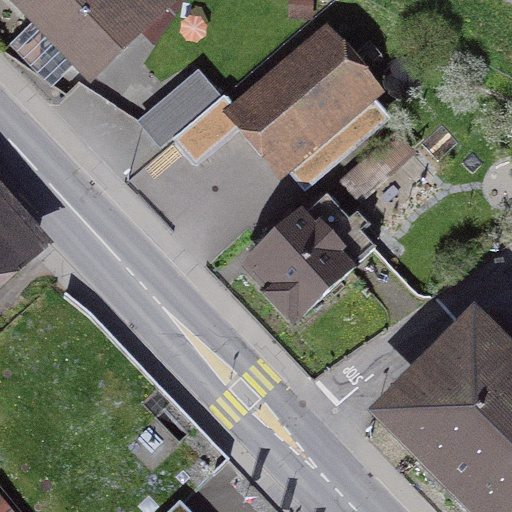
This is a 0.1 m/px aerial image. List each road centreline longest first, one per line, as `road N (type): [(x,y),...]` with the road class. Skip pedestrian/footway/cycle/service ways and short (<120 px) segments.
road 1 (secondary): [(0,140),(311,463)]
road 2 (residential): [(311,463),(475,301),(511,282)]
